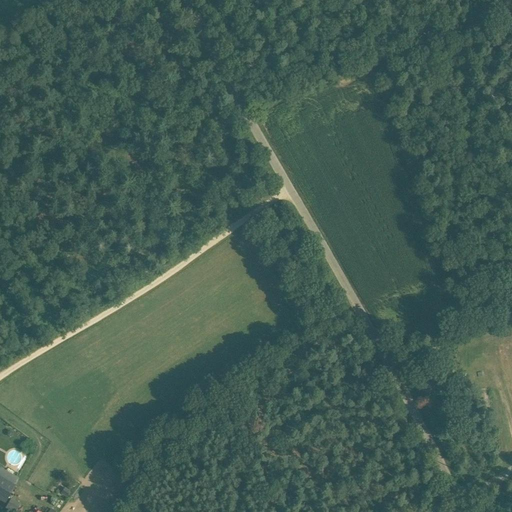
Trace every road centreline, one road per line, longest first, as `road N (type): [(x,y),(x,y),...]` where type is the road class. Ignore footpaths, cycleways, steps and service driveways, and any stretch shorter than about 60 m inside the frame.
road 1 (unclassified): [(465,511),(193,0)]
road 2 (track): [(293,189),(0,381)]
